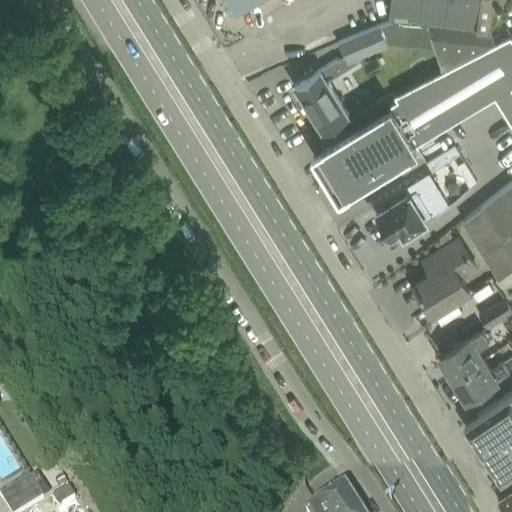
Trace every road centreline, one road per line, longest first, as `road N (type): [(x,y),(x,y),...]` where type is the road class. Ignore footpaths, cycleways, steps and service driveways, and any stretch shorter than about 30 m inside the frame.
road 1 (unclassified): [(47,0),(167,197),(382,511)]
road 2 (primary): [(96,0),(413,511)]
road 3 (primary): [(456,511),(140,0)]
road 4 (residential): [(489,511),(176,0)]
